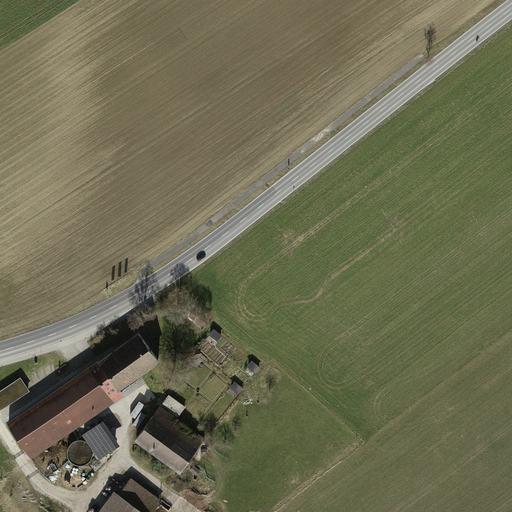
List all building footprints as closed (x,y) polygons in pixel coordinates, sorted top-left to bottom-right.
[(160,362),(137,329),(4,420),(30,459),(125,395),(120,389),(160,362)] [(29,390),(20,377),(0,391),(0,409),(0,410),(29,390)] [(205,438),(161,405),(135,441),(179,473),(205,438)] [(103,425),(85,437),(100,461),(119,448),(103,425)] [(130,479),(119,494),(144,511),(153,511),(162,502),(130,479)] [(144,511),(119,494),(114,490),(98,511),(144,511)]
